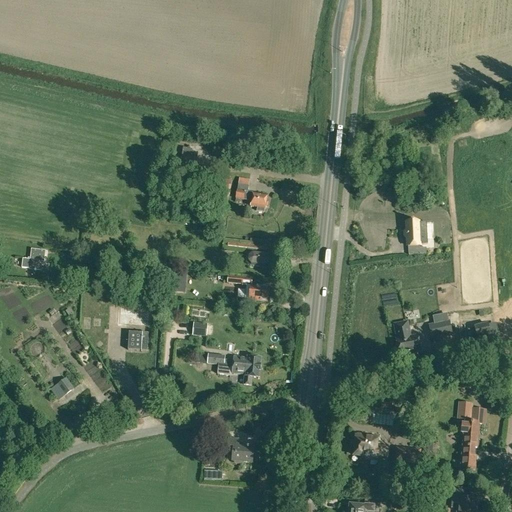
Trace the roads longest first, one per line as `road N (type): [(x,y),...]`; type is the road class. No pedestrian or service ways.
road 1 (primary): [(308,397),(349,0)]
road 2 (residential): [(10,511),(35,478),(73,449),(308,397)]
road 3 (unclassified): [(308,397),(511,352)]
